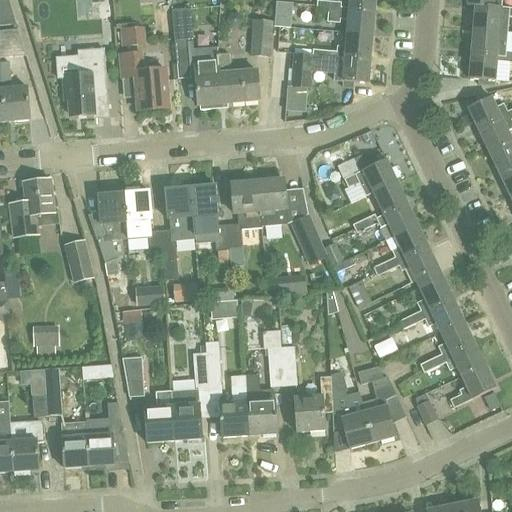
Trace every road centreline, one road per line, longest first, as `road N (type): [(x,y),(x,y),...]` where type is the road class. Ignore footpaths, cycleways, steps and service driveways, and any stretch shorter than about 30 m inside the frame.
road 1 (residential): [(0,164),(295,142),(402,98)]
road 2 (residential): [(257,511),(392,482),(511,429)]
road 3 (residential): [(511,327),(402,98)]
road 4 (residential): [(0,510),(94,504),(122,511)]
